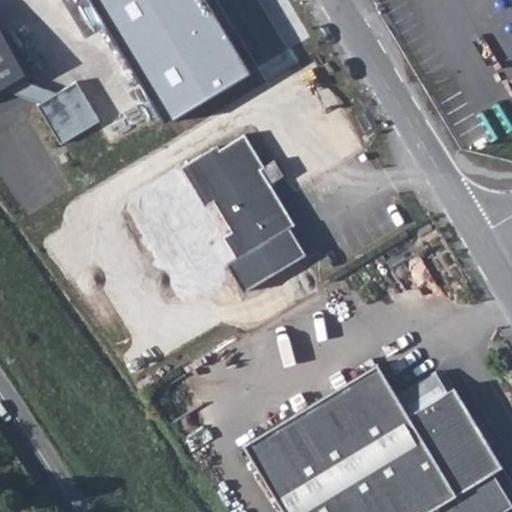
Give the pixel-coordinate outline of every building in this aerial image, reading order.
[(97,0),(169,117),(249,69),(207,0),(97,0)] [(0,19),(0,102),(11,95),(38,106),(36,107),(59,146),(98,122),(75,84),(55,95),(28,85),(36,80),(0,19)] [(215,143),(178,165),(203,205),(211,200),(230,229),(221,235),(234,256),(225,262),(242,289),(304,251),(288,224),(292,221),(267,180),(273,177),(276,172),(275,163),(271,157),(261,164),(242,132),(217,147),(215,143)] [(184,183),(157,195),(167,217),(194,205),(184,183)] [(376,359),(242,439),(285,511),(493,511),(511,501),(491,467),(500,462),(440,363),(395,390),(376,359)]
